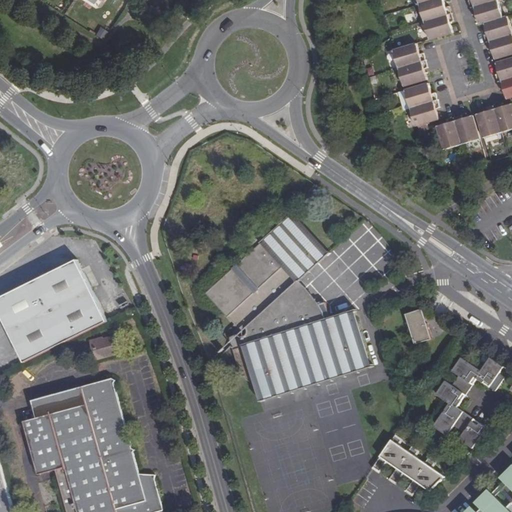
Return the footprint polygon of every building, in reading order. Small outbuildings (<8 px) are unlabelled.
[(447,7),(444,0),(432,0),(419,4),(424,22),(452,13),(451,10),(449,6),(447,7)] [(503,18),(498,0),(496,0),(471,8),(472,12),(473,15),(476,14),(480,25),(485,23),(503,18)] [(453,17),(452,13),(424,22),(430,40),(454,33),(451,22),(454,21),(453,17)] [(511,34),(511,27),(509,16),(503,18),(485,23),(487,34),(484,35),(485,39),(486,42),(511,34)] [(511,53),(511,34),(486,42),(487,46),(488,50),(492,49),(495,59),(511,53)] [(421,54),(417,44),(394,51),(399,68),(426,60),(425,56),(424,52),(421,54)] [(511,58),(496,63),(500,73),(496,74),(497,78),(498,82),(511,77),(511,58)] [(427,64),(426,60),(399,68),(404,86),(428,79),(424,69),(428,68),(427,64)] [(511,97),(511,77),(498,82),(499,85),(501,89),(504,89),(507,99),(511,97)] [(432,94),(429,83),(406,90),(411,108),(438,100),(437,97),(436,93),(432,94)] [(439,104),(438,100),(411,108),(416,126),(436,120),(439,119),(437,108),(440,107),(439,104)] [(511,129),(511,103),(502,106),(502,103),(498,104),(494,105),(502,133),(511,129)] [(491,106),(487,108),(488,111),(478,114),(485,138),(502,133),(494,105),(491,106)] [(480,140),(473,115),(463,118),(462,115),(458,116),(454,117),(463,145),(480,140)] [(463,145),(454,117),(451,118),(447,119),(448,122),(438,126),(445,150),(463,145)] [(370,366),(354,312),(327,320),(327,318),(331,317),(326,302),(314,306),(310,301),(307,299),(303,296),(300,292),(299,292),(297,291),(296,291),(293,292),(292,292),(289,289),(329,253),(295,215),(285,224),(279,217),(248,244),(254,252),(209,292),(243,330),(247,327),(248,328),(247,332),(246,333),(244,334),(242,335),(240,334),(239,334),(229,337),(232,345),(241,377),(245,376),(247,379),(249,381),(253,383),(256,383),(257,382),(262,398),(370,366)] [(0,298),(0,310),(26,362),(108,323),(78,261),(0,298)] [(432,339),(423,309),(407,314),(416,344),(432,339)] [(120,334),(91,339),(95,359),(124,354),(120,334)] [(504,367),(491,358),(482,372),(462,358),(454,371),(460,376),(453,386),(447,382),(438,394),(451,403),(435,426),(448,435),(455,425),(465,432),(461,438),(474,447),(487,428),(480,424),(479,426),(473,422),(475,419),(464,412),(462,415),(456,410),(462,402),(459,400),(464,394),(466,396),(474,384),(472,383),(476,377),(484,382),(486,380),(492,384),(490,386),(496,390),(505,377),(500,373),(504,367)] [(164,511),(155,472),(139,476),(117,379),(33,398),(38,418),(27,420),(39,474),(58,469),(68,511),(164,511)] [(398,434),(374,468),(381,473),(389,461),(399,467),(391,479),(398,485),(407,473),(416,479),(408,491),(415,496),(424,484),(435,492),(447,475),(436,467),(439,463),(431,457),(428,462),(420,456),(422,452),(414,446),(411,451),(402,444),(406,439),(398,434)] [(511,511),(511,476),(506,482),(511,487),(511,503),(508,507),(494,494),(475,511),(511,511)]
